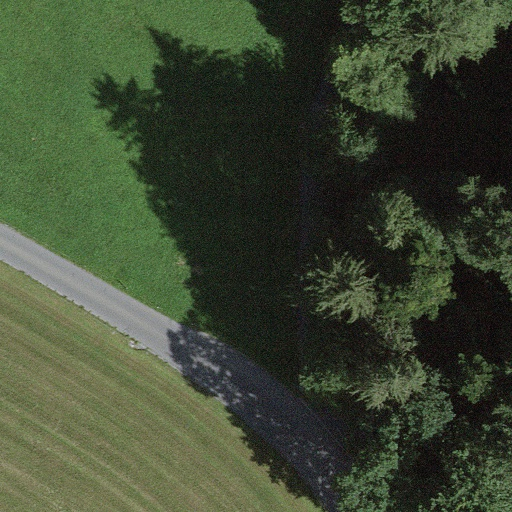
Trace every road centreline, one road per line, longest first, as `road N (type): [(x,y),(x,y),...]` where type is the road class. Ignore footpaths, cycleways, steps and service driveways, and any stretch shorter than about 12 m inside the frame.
road 1 (track): [(368,0),(329,87),(313,199),(306,306),(331,406),(329,469)]
road 2 (unclassified): [(356,511),(278,414),(139,321),(0,243)]
